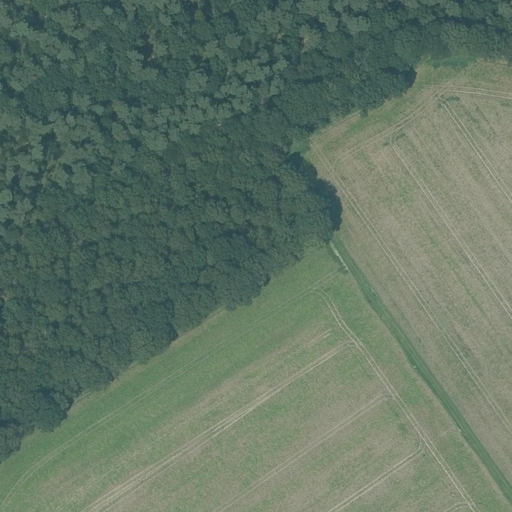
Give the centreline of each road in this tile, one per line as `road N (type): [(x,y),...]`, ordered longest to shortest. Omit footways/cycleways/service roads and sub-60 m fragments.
road 1 (track): [(405,21),(76,205),(0,258)]
road 2 (track): [(511,501),(373,302)]
